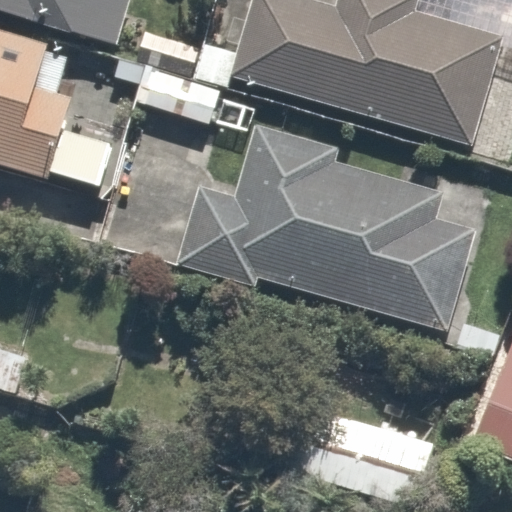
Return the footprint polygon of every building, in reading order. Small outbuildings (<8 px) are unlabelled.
[(0,0),(0,13),(121,44),(131,0),(0,0)] [(406,23),(411,0),(333,0),(332,6),(304,0),(237,0),(217,90),(460,145),(484,41),(406,23)] [(0,167),(89,193),(106,133),(56,119),(75,51),(0,29),(0,167)] [(187,184),(168,259),(432,325),(458,222),(432,216),(438,190),(327,162),(330,151),(245,129),(228,194),(187,184)] [(511,314),(465,447),(511,463),(511,314)] [(414,511),(432,442),(285,406),(268,477),(410,511),(414,511)]
